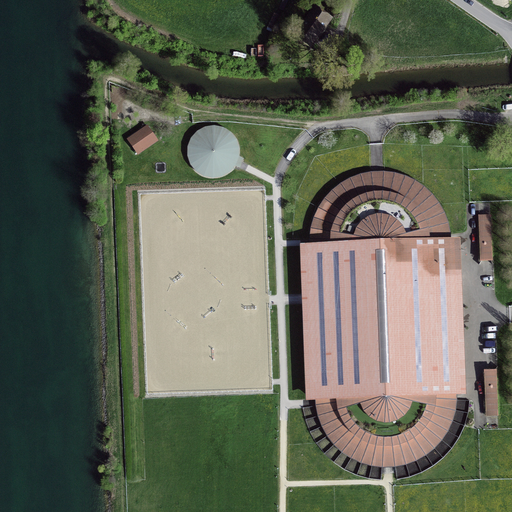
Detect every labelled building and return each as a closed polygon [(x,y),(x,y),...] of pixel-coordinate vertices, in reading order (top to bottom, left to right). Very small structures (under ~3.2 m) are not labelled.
[(316,9),(299,33),(312,43),(329,18),(316,9)] [(157,141),(147,127),(132,137),(142,151),(157,141)] [(191,162),(196,169),(202,174),(210,176),(218,176),(225,173),(232,168),(236,161),(238,154),(237,146),(234,138),(228,133),(221,129),(213,128),(205,129),(198,133),(193,139),(190,147),(189,155),(191,162)] [(382,465),(392,464),(405,462),(415,458),(424,453),(432,447),(440,439),(445,430),(450,420),(453,410),(454,400),(454,394),(460,394),(454,240),(448,240),(446,224),(442,214),(437,204),(430,196),(423,189),(414,183),(404,178),(394,175),(383,174),(371,175),(361,177),(351,180),(342,186),(333,192),(326,200),(320,209),(316,219),(313,229),(312,245),(306,245),(312,399),(318,399),(318,405),(320,415),(324,425),(329,434),(336,443),(343,450),(352,456),(362,460),(372,463),(382,465)] [(481,260),(492,260),(490,215),(479,216),(481,260)] [(485,371),(486,416),(497,415),(496,370),(485,371)]
